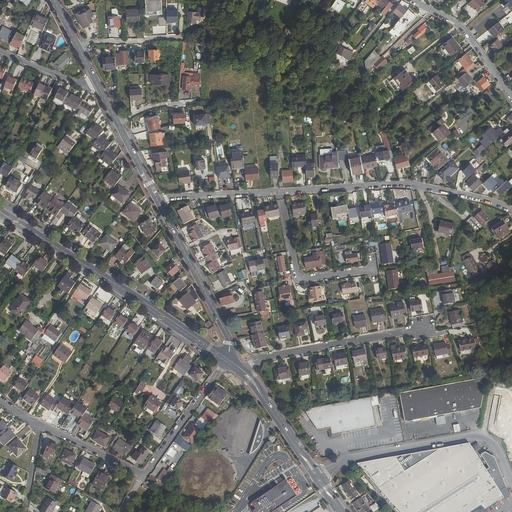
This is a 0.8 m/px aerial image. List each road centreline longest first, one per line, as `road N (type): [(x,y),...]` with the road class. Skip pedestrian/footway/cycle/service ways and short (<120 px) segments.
road 1 (secondary): [(227,359),(9,218)]
road 2 (residential): [(282,191),(405,183),(511,209)]
road 3 (residential): [(317,477),(347,459),(476,436),(492,443),(511,483)]
road 4 (residential): [(426,327),(258,358),(242,370)]
road 5 (tertiary): [(159,202),(229,339),(227,359)]
road 6 (residential): [(144,475),(0,398)]
road 7 (residential): [(374,269),(301,277),(282,191)]
road 8 (residential): [(144,475),(227,359)]
road 9 (residential): [(511,95),(464,26),(413,0)]
road 10 (tertiary): [(96,81),(159,202)]
road 11 (secondary): [(242,370),(317,477)]
road 12 (residential): [(159,202),(282,191)]
